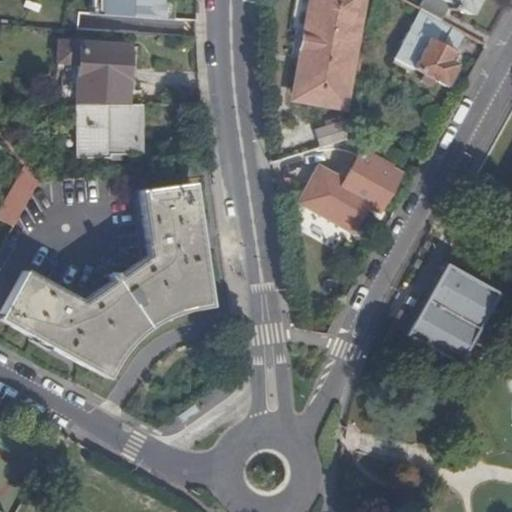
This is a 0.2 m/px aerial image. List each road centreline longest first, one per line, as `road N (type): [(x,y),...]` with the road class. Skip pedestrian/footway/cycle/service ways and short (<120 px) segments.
road 1 (residential): [(302,446),(511,37)]
road 2 (secondary): [(272,429),(231,0)]
road 3 (residential): [(224,472),(174,466),(0,373)]
